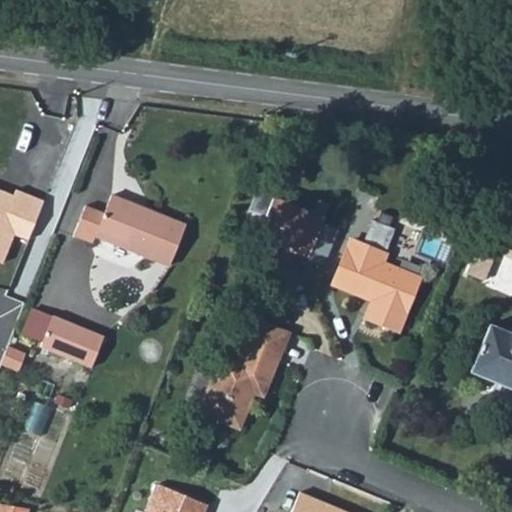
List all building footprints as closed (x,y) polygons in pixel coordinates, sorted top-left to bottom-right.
[(50,201),(21,189),(18,196),(0,189),(0,269),(3,271),(16,240),(32,246),(50,201)] [(85,205),(76,229),(94,237),(169,268),(187,227),(112,195),(104,213),(85,205)] [(280,244),(293,249),(292,252),(308,259),(322,225),(324,219),(272,198),(257,235),(280,244)] [(322,225),(308,259),(324,265),(338,231),(322,225)] [(94,237),(76,229),(73,235),(92,243),(94,237)] [(333,284),(367,298),(368,294),(374,296),(373,300),(365,317),(397,331),(418,279),(381,264),(385,254),(351,241),(333,284)] [(279,247),(292,252),(293,249),(280,244),(279,247)] [(43,342),(53,317),(30,307),(20,332),(43,342)] [(239,429),(254,393),(263,397),(279,359),(274,357),(286,330),(251,316),(239,344),(245,346),(240,359),(224,352),(212,380),(200,408),(199,412),(239,429)] [(41,347),(92,367),(104,337),(53,317),(43,342),(41,347)] [(469,373),(511,390),(511,333),(489,325),(469,373)] [(274,357),(279,359),(290,332),(286,330),(274,357)] [(2,366),(18,372),(25,353),(9,347),(2,366)] [(200,408),(212,380),(196,373),(184,402),(200,408)] [(23,431),(39,437),(50,409),(34,403),(23,431)] [(204,511),(207,506),(158,485),(146,511),(204,511)] [(322,502),(298,493),(290,511),(346,511),(331,506),(329,509),(321,506),(322,502)] [(20,511),(23,507),(0,502),(0,511),(20,511)]
